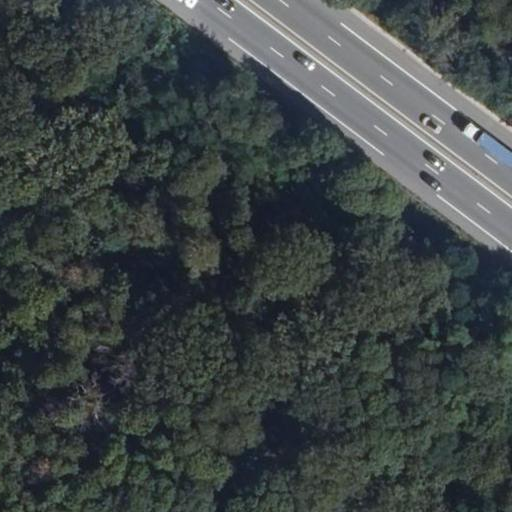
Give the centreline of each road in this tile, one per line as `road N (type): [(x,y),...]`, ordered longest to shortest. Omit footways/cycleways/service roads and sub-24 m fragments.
road 1 (unknown): [(0,22),(353,348),(469,473),(511,505)]
road 2 (motorway): [(197,0),(511,237)]
road 3 (motorway): [(511,169),(286,0)]
